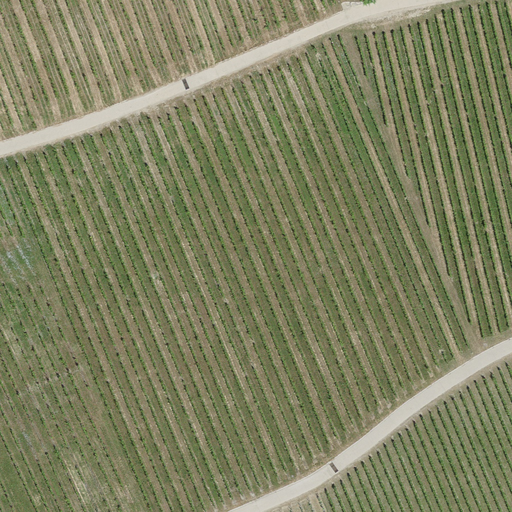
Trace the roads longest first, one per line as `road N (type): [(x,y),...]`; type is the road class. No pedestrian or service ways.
road 1 (track): [(411,0),(353,13),(87,123),(0,146)]
road 2 (track): [(254,511),(310,486),(473,364),(511,348)]
